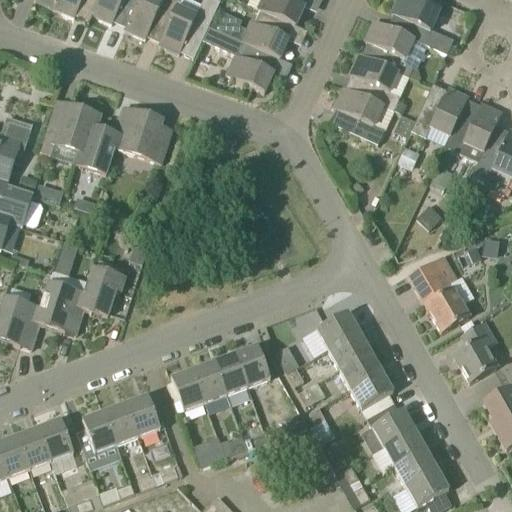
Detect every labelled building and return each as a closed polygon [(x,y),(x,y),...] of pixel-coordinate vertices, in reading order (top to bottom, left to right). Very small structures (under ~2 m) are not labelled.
[(54,13),(60,0),(34,0),(33,4),(54,13)] [(87,28),(100,0),(60,0),(54,13),(74,22),(83,0),(84,0),(97,6),(87,28)] [(134,12),(139,0),(100,0),(87,28),(88,28),(92,19),(112,28),(122,6),(134,12)] [(180,0),(179,0),(163,0),(162,3),(156,0),(139,0),(134,12),(124,34),(145,43),(155,21),(168,27),(180,0)] [(214,16),(221,0),(209,0),(207,4),(203,5),(200,9),(180,0),(168,27),(158,49),(179,59),(189,36),(201,42),(191,64),(192,65),(214,16)] [(262,0),(257,13),(260,15),(307,36),(307,35),(295,30),(304,10),(296,6),(299,0),(262,0)] [(423,49),(446,60),(448,54),(453,45),(430,34),(439,15),(406,0),(398,0),(391,18),(413,28),(411,33),(406,30),(402,38),(414,44),(424,48),(423,49)] [(217,35),(241,46),(291,70),(291,69),(279,63),(289,43),(281,40),(287,27),(306,36),(307,36),(260,15),(254,28),(250,26),(246,34),(238,31),(241,25),(225,18),(217,35)] [(403,67),(414,44),(402,38),(374,26),(364,46),(388,57),(386,62),(379,58),(376,66),(408,81),(413,72),(403,67)] [(291,70),(241,46),(241,47),(245,49),(239,61),(235,59),(225,80),(264,98),(273,77),(265,73),(271,61),(291,70)] [(375,67),(359,59),(349,80),(371,90),(365,103),(381,111),(383,112),(393,116),(393,115),(399,102),(390,98),(398,78),(408,82),(408,81),(376,66),(375,67)] [(206,78),(202,66),(191,70),(195,82),(206,78)] [(450,140),(457,125),(467,103),(433,87),(431,92),(415,126),(411,135),(425,142),(430,131),(449,140),(450,140)] [(384,135),(375,130),(383,112),(381,111),(365,103),(343,92),(334,113),(358,124),(356,129),(350,126),(346,134),(328,126),(327,127),(377,150),(384,135)] [(96,132),(100,120),(56,106),(47,132),(40,156),(46,158),(50,160),(50,161),(73,168),(78,155),(83,157),(91,132),(96,133),(96,132)] [(486,151),(501,118),(480,109),(470,131),(457,125),(450,140),(449,140),(444,151),(457,157),(477,166),(482,155),(482,156),(485,150),(486,151)] [(127,142),(135,116),(122,112),(114,138),(96,132),(96,133),(91,132),(83,157),(78,155),(73,168),(105,178),(113,153),(117,154),(121,141),(127,142)] [(161,168),(172,135),(160,132),(162,125),(135,116),(127,142),(121,141),(117,154),(161,168)] [(400,120),(393,136),(406,142),(413,126),(400,120)] [(0,185),(7,188),(16,157),(22,159),(30,134),(9,127),(5,139),(0,136),(0,185)] [(503,202),(511,181),(511,136),(509,135),(499,157),(486,151),(485,150),(482,156),(482,155),(477,166),(471,177),(486,184),(483,192),(503,202)] [(36,186),(21,181),(17,194),(32,199),(36,186)] [(37,230),(42,213),(40,208),(29,205),(30,200),(5,192),(7,188),(0,185),(0,220),(9,224),(8,229),(19,233),(20,233),(21,229),(32,232),(37,230)] [(50,194),(47,206),(59,209),(62,198),(50,194)] [(85,207),(82,217),(92,220),(95,210),(85,207)] [(11,257),(19,233),(8,229),(9,224),(0,220),(0,254),(11,257)] [(141,272),(146,256),(134,252),(129,268),(141,272)] [(449,288),(455,284),(442,261),(407,281),(441,338),(469,322),(461,309),(449,288)] [(115,312),(125,283),(92,272),(88,287),(84,299),(81,298),(77,311),(72,310),(63,336),(75,340),(84,313),(107,321),(109,315),(111,310),(115,312)] [(84,299),(88,287),(53,276),(48,288),(48,287),(40,312),(36,311),(32,325),(27,324),(18,350),(31,354),(39,328),(63,336),(72,310),(77,311),(81,298),(84,299)] [(32,325),(36,311),(4,301),(0,312),(0,344),(18,350),(27,324),(32,325)] [(327,356),(358,338),(347,317),(322,331),(315,335),(327,356)] [(469,388),(495,373),(484,353),(495,346),(484,327),(461,340),(468,352),(453,360),(469,388)] [(338,375),(369,358),(358,338),(327,356),(338,375)] [(247,393),(269,385),(257,351),(234,360),(247,393)] [(282,372),(291,366),(284,353),(274,358),(282,372)] [(349,395),(381,377),(369,358),(338,375),(349,395)] [(226,401),(247,393),(234,360),(214,367),(226,401)] [(205,409),(226,401),(214,367),(192,375),(205,409)] [(293,392),(303,387),(295,373),(286,379),(293,392)] [(183,417),(205,409),(192,375),(170,384),(183,417)] [(361,416),(392,398),(381,377),(349,395),(361,416)] [(505,452),(511,448),(511,394),(510,391),(483,406),(494,424),(490,426),(505,452)] [(305,412),(314,407),(307,393),(297,399),(305,412)] [(137,443),(159,435),(147,401),(125,409),(137,443)] [(116,451),(137,443),(125,409),(104,417),(116,451)] [(366,424),(371,433),(382,453),(413,435),(402,415),(398,417),(393,409),(366,424)] [(316,432),(317,431),(325,426),(322,421),(318,413),(308,418),(314,429),(316,432)] [(85,463),(94,459),(116,451),(104,417),(82,426),(85,435),(76,438),(85,463)] [(51,467),(72,459),(60,425),(38,434),(51,467)] [(276,445),(290,440),(286,429),(272,435),(276,445)] [(29,475),(31,475),(49,468),(51,467),(38,434),(17,442),(29,475)] [(383,478),(394,472),(424,454),(413,435),(382,453),(372,458),(383,478)] [(254,453),(268,448),(264,438),(250,443),(254,453)] [(0,461),(8,483),(9,483),(27,476),(29,475),(17,442),(0,447),(0,461)] [(233,461),(247,456),(243,446),(229,451),(233,461)] [(207,459),(211,469),(225,464),(221,454),(207,459)] [(405,492),(436,474),(424,454),(394,472),(405,492)] [(0,486),(8,483),(0,461),(0,486)] [(351,471),(341,477),(349,490),(358,484),(351,471)] [(163,488),(177,482),(173,472),(159,477),(163,488)] [(416,511),(419,511),(448,496),(436,474),(405,492),(416,511)] [(141,495),(155,490),(152,480),(138,485),(141,495)] [(130,488),(116,494),(120,503),(134,498),(130,488)] [(99,499),(95,490),(72,498),(70,492),(61,495),(68,511),(67,511),(97,511),(102,510),(98,500),(99,499)] [(360,510),(370,504),(362,491),(353,496),(360,510)] [(222,511),(225,510),(217,502),(207,511),(222,511)]
